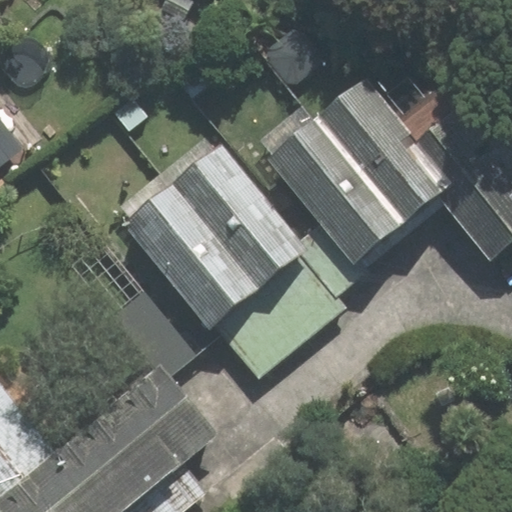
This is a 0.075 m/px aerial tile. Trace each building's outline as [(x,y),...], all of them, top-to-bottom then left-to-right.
[(98,0),(188,49),(215,0),(98,0)] [(96,86),(97,80),(96,74),(94,68),(91,63),(88,58),(83,54),(78,51),(73,48),(67,47),(61,47),(55,47),(49,49),(44,52),(39,56),(35,60),(32,65),(29,71),(28,76),(28,82),(28,88),(30,94),(33,100),(36,104),(41,109),(46,112),(51,114),(57,116),(63,116),(69,115),(75,113),(80,111),(85,107),(89,103),(93,98),(95,92),(96,86)] [(380,86),(294,161),(380,260),(466,185),(380,86)] [(237,145),(145,221),(273,375),(365,299),(237,145)] [(186,511),(215,487),(196,466),(237,430),(186,373),(205,357),(157,302),(168,293),(116,234),(77,268),(85,278),(0,353),(0,504),(7,511),(186,511)]
